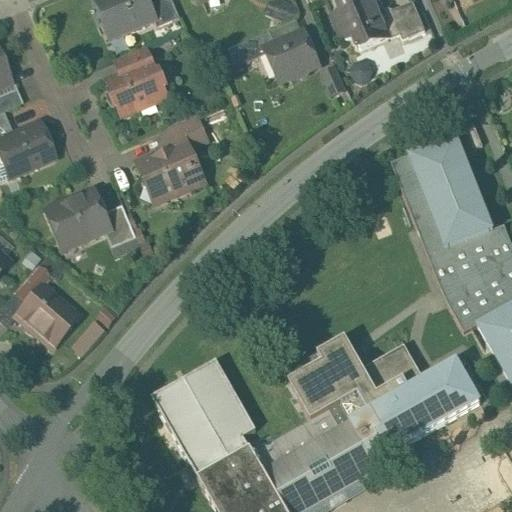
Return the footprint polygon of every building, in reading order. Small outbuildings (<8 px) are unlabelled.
[(144,0),(100,0),(96,2),(111,37),(124,31),(128,33),(153,23),(154,22),(147,4),(144,0)] [(169,0),(157,0),(147,4),(154,22),(153,23),(157,31),(179,21),(169,0)] [(279,0),(270,0),(265,10),(285,22),(294,8),(279,0)] [(304,0),(309,10),(324,4),(333,0),(332,0),(304,0)] [(332,0),(333,0),(324,4),(339,40),(346,42),(351,41),(355,50),(360,52),(398,36),(401,43),(424,34),(414,10),(393,18),(391,13),(386,11),(378,14),(371,0),(332,0)] [(269,35),(238,48),(246,67),(266,58),(264,52),(274,48),(269,35)] [(274,48),(264,52),(266,58),(278,85),(291,80),(295,82),(305,78),(307,73),(317,69),(303,36),(274,48)] [(145,53),(115,65),(121,78),(106,85),(121,120),(165,102),(161,92),(164,91),(157,75),(154,76),(145,53)] [(0,65),(0,88),(8,85),(0,65)] [(19,109),(12,94),(0,99),(0,116),(2,116),(19,109)] [(0,116),(0,142),(12,138),(2,116),(0,116)] [(196,120),(165,134),(173,152),(185,146),(188,153),(207,145),(196,120)] [(12,138),(0,142),(0,154),(3,162),(1,167),(8,182),(52,163),(37,127),(12,138)] [(492,235),(456,142),(408,161),(414,176),(397,183),(439,289),(448,309),(463,336),(476,328),(511,307),(511,253),(503,230),(492,235)] [(173,152),(139,166),(145,179),(141,190),(169,201),(195,191),(190,177),(197,174),(188,153),(185,146),(173,152)] [(93,194),(44,215),(52,236),(52,237),(56,247),(57,247),(60,254),(108,234),(109,233),(102,217),(93,194)] [(122,209),(102,217),(109,233),(108,234),(115,251),(136,242),(122,209)] [(36,269),(15,293),(29,305),(41,291),(42,292),(51,282),(36,269)] [(42,292),(41,291),(29,305),(17,318),(52,349),(71,327),(60,317),(65,312),(42,292)] [(511,388),(511,307),(476,328),(511,389),(511,388)] [(403,350),(362,373),(344,343),(317,359),(321,367),(287,387),(310,426),(252,459),(249,454),(197,484),(213,511),(315,511),(326,506),(329,511),(334,511),(346,505),(342,497),(377,476),(373,468),(480,407),(456,365),(423,384),(403,350)] [(215,366),(151,403),(190,472),(191,472),(197,484),(249,454),(242,443),(255,436),(215,366)] [(511,421),(492,433),(511,467),(511,421)] [(436,460),(429,448),(417,455),(424,467),(436,460)]
